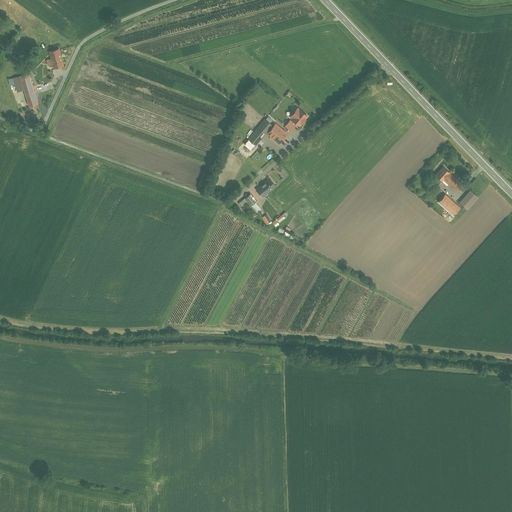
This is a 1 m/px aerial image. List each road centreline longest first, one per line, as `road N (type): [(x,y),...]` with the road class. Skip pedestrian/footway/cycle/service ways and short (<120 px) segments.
road 1 (unclassified): [(389,67),(226,204),(39,135)]
road 2 (track): [(511,359),(166,330)]
road 3 (unclassified): [(176,0),(82,43),(39,135)]
road 4 (secondary): [(511,193),(389,67)]
road 5 (track): [(0,324),(86,335),(166,330)]
